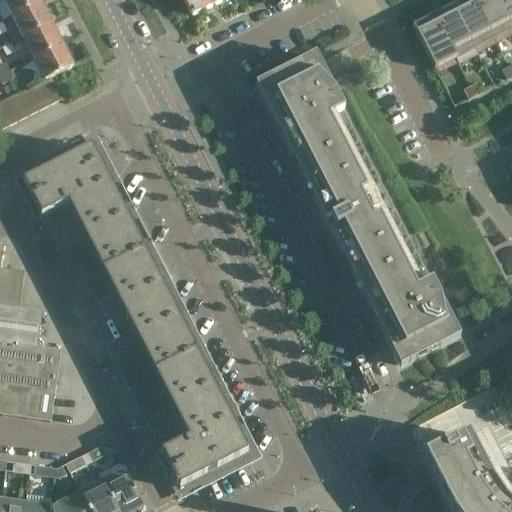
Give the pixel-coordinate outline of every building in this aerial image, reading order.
[(40,3),(38,0),(2,0),(12,18),(40,3)] [(181,0),(191,18),(213,6),(209,0),(181,0)] [(494,41),(472,0),(465,0),(452,7),(474,51),(494,41)] [(511,31),(511,29),(496,0),(472,0),(494,41),(511,31)] [(511,0),(496,0),(511,29),(511,0)] [(51,25),(40,3),(12,18),(22,39),(51,25)] [(474,51),(452,7),(433,17),(455,61),(474,51)] [(455,61),(433,17),(412,28),(434,71),(455,61)] [(62,46),(51,25),(22,39),(33,61),(62,46)] [(73,68),(62,46),(33,61),(45,83),(51,80),(73,68)] [(457,336),(317,63),(257,94),(397,367),(457,336)] [(6,65),(0,68),(0,77),(10,73),(6,65)] [(511,79),(511,76),(508,69),(501,73),(506,83),(511,79)] [(13,81),(10,73),(0,77),(0,83),(2,86),(13,81)] [(51,80),(45,83),(40,85),(51,107),(62,101),(51,80)] [(51,107),(40,85),(29,90),(40,112),(51,107)] [(482,95),(476,85),(469,89),(475,99),(482,95)] [(475,99),(469,89),(462,92),(468,102),(475,99)] [(40,112),(29,90),(19,96),(30,118),(40,112)] [(30,118),(19,96),(8,101),(19,123),(30,118)] [(19,123),(8,101),(0,105),(0,110),(9,128),(19,123)] [(0,132),(9,128),(0,110),(0,132)] [(247,455),(91,151),(92,151),(92,150),(92,149),(91,149),(91,150),(90,149),(89,149),(89,150),(61,165),(61,164),(60,164),(59,164),(59,165),(60,166),(50,171),(50,170),(49,170),(48,170),(48,171),(49,171),(24,184),(24,183),(23,183),(22,183),(22,184),(23,185),(22,185),(22,186),(23,186),(31,201),(30,202),(31,203),(32,202),(135,404),(179,490),(247,455)] [(23,275),(0,271),(0,284),(21,287),(23,275)] [(0,295),(20,299),(21,287),(0,284),(0,295)] [(0,307),(18,310),(20,299),(0,295),(0,307)] [(0,344),(37,349),(40,324),(42,314),(18,310),(0,307),(0,344)] [(61,353),(37,349),(0,344),(0,392),(7,393),(18,395),(31,397),(42,398),(54,400),(61,353)] [(15,419),(18,395),(7,393),(3,417),(15,419)] [(28,421),(31,397),(18,395),(15,419),(28,421)] [(39,422),(42,398),(31,397),(28,421),(39,422)] [(50,424),(54,400),(42,398),(39,422),(50,424)] [(511,511),(511,509),(505,504),(492,483),(468,437),(445,449),(424,460),(450,511),(511,511)] [(88,456),(91,463),(106,456),(102,449),(88,456)] [(65,467),(70,475),(85,467),(81,459),(65,467)] [(100,475),(104,483),(117,511),(137,511),(143,509),(121,464),(100,475)] [(14,465),(12,474),(30,476),(31,468),(14,465)] [(50,480),(51,470),(35,468),(34,477),(50,480)] [(57,471),(51,470),(50,480),(59,481),(66,477),(62,469),(57,471)] [(117,511),(104,483),(81,495),(89,511),(117,511)] [(89,511),(81,495),(58,506),(61,511),(89,511)] [(0,511),(25,511),(26,506),(1,503),(0,511)]
